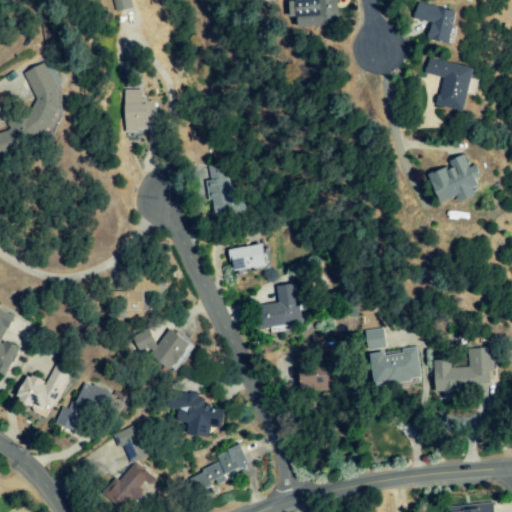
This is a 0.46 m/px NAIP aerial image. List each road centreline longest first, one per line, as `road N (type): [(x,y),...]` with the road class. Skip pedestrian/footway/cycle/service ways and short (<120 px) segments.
road 1 (residential): [(296,496),(161,198)]
road 2 (residential): [(511,471),(296,496),(257,511)]
